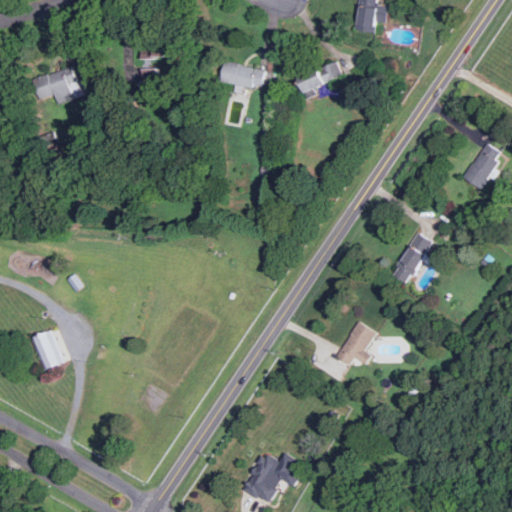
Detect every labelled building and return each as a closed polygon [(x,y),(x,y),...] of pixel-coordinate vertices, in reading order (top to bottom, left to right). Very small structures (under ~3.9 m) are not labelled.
[(361,0),(357,27),(382,31),(387,0),(361,0)] [(144,61),(184,60),(183,43),(144,43),(144,61)] [(144,53),(145,79),(193,78),(193,52),(144,53)] [(298,74),(309,93),(346,72),(335,53),(298,74)] [(231,59),(226,80),(264,88),(269,67),(231,59)] [(38,76),(45,97),(83,84),(75,63),(38,76)] [(0,153),(5,155),(14,109),(0,106),(0,153)] [(505,153),(489,142),(466,176),(482,187),(505,153)] [(436,241),(420,231),(394,274),(409,284),(436,241)] [(363,319),(381,331),(368,351),(375,355),(370,363),(359,356),(354,364),(339,355),(363,319)] [(35,337),(47,368),(64,362),(52,330),(35,337)] [(243,482),(276,501),(284,486),(276,481),(281,473),(299,483),(313,457),(284,442),(281,448),(266,440),(243,482)]
